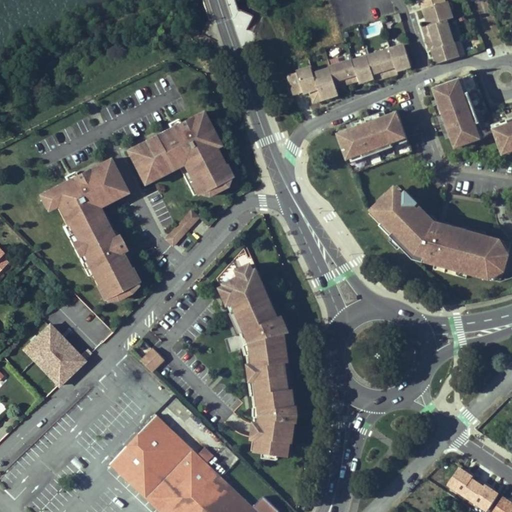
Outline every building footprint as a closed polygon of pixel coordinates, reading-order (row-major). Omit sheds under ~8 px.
[(430,27),(437,49),(433,51),(438,65),(459,58),(455,44),(452,45),(444,22),(453,20),(448,3),(446,3),(444,0),(426,0),(422,2),(430,27)] [(412,66),(405,45),(391,49),(392,52),(370,58),(369,56),(331,66),(333,71),(317,77),(313,66),(298,70),(298,73),(289,76),(296,95),(304,93),(305,94),(316,89),(317,93),(313,94),(316,103),(331,96),(330,93),(333,91),(334,93),(346,88),(343,78),(350,76),(351,82),(360,79),(361,81),(376,77),(375,76),(381,74),(383,77),(399,73),(398,71),(412,66)] [(459,74),(432,84),(455,146),(482,136),(476,120),(479,119),(468,89),(465,90),(459,74)] [(399,110),(337,133),(347,160),(363,154),(364,157),(394,146),(393,143),(409,137),(399,110)] [(196,194),(198,192),(229,177),(230,176),(224,164),(223,164),(202,125),(207,122),(201,111),(175,125),(177,128),(172,130),(170,127),(144,140),(147,145),(135,151),(134,149),(127,152),(143,183),(150,179),(148,176),(159,170),(161,174),(171,169),(168,163),(179,157),(191,180),(190,181),(196,194)] [(508,123),(491,129),(501,156),(511,152),(511,117),(507,120),(508,123)] [(102,298),(104,297),(136,281),(137,280),(130,268),(129,269),(120,251),(115,245),(102,217),(98,220),(92,208),(96,206),(104,202),(104,200),(115,194),(116,197),(126,192),(109,159),(99,164),(101,168),(89,175),(86,170),(72,178),(73,180),(68,182),(67,180),(39,195),(47,210),(56,205),(67,225),(68,224),(87,260),(85,260),(97,285),(96,286),(102,298)] [(229,177),(198,192),(207,195),(226,186),(229,177)] [(398,185),(369,213),(415,259),(436,265),(435,269),(461,276),(462,272),(501,283),(511,279),(511,242),(511,243),(434,222),(398,185)] [(183,218),(168,234),(176,241),(191,224),(183,218)] [(176,241),(168,234),(165,238),(172,245),(176,241)] [(257,451),(289,456),(291,443),(293,443),(296,422),(298,422),(299,413),(298,405),(296,405),(294,389),(290,389),(286,362),(289,361),(285,332),(289,332),(286,323),(284,319),(282,315),(278,317),(257,268),(254,269),(251,263),(237,269),(240,276),(224,283),(225,284),(233,303),(250,342),(253,363),(256,381),(261,415),(260,422),(258,441),(257,451)] [(129,292),(137,284),(136,281),(104,297),(105,300),(116,299),(129,292)] [(233,303),(225,284),(219,286),(228,306),(233,303)] [(50,322),(22,349),(59,388),(87,360),(86,359),(81,354),(50,322)] [(153,347),(140,361),(153,373),(166,360),(153,347)] [(87,349),(81,354),(86,359),(92,353),(87,349)] [(256,381),(253,363),(247,364),(250,382),(256,381)] [(193,448),(157,414),(110,464),(146,498),(193,448)] [(258,441),(260,422),(255,421),(252,440),(258,441)] [(198,454),(193,448),(146,498),(160,511),(278,511),(279,511),(264,496),(253,506),(208,462),(214,456),(205,446),(198,454)] [(76,457),(71,462),(79,469),(83,465),(76,457)] [(473,477),(459,468),(448,484),(488,510),(498,494),(485,485),(483,487),(471,479),(473,477)] [(471,479),(483,487),(485,485),(473,477),(471,479)] [(511,511),(511,503),(503,497),(492,511),(511,511)]
